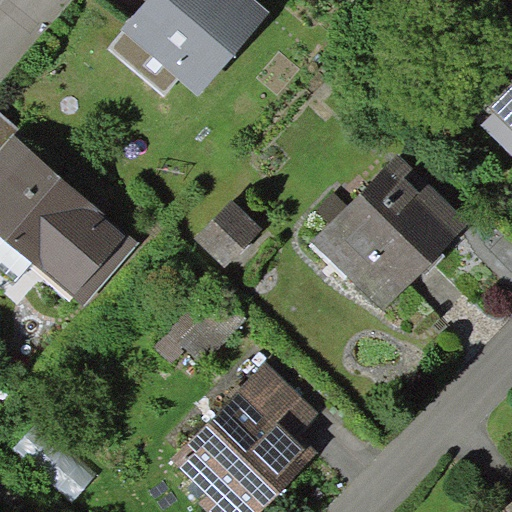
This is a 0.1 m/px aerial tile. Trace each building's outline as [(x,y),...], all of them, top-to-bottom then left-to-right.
[(269,11),(257,0),(144,0),(124,23),(198,90),(269,11)] [(511,92),(498,106),(511,119),(511,92)] [(128,250),(1,139),(0,139),(0,253),(71,316),(128,250)] [(470,230),(401,161),(311,251),(381,320),(470,230)] [(232,196),(197,236),(231,266),(267,227),(232,196)] [(216,288),(157,346),(177,367),(194,351),(203,361),(246,319),(216,288)] [(317,413),(264,363),(241,389),(292,439),(297,434),(317,413)] [(255,511),(315,451),(297,434),(292,439),(241,389),(170,460),(189,479),(183,484),(211,511),(255,511)]
